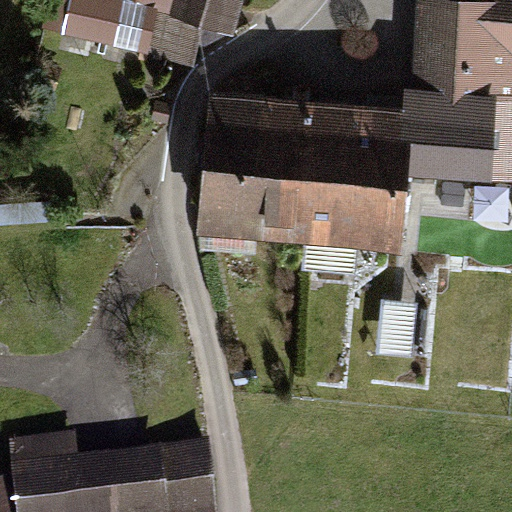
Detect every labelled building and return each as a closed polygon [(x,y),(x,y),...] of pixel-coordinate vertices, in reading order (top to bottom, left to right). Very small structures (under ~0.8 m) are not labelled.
[(64,31),(194,61),(206,20),(236,28),(243,0),(48,0),(43,24),(64,29),(64,31)] [(406,72),(405,89),(413,90),(409,157),(511,163),(511,0),(418,0),(414,72),(406,72)] [(199,220),(296,226),(305,83),(208,77),(199,220)] [(405,89),(305,83),(296,226),(404,233),(409,157),(413,90),(405,89)] [(0,511),(217,511),(209,438),(79,453),(76,430),(9,437),(13,474),(0,475),(0,511)]
